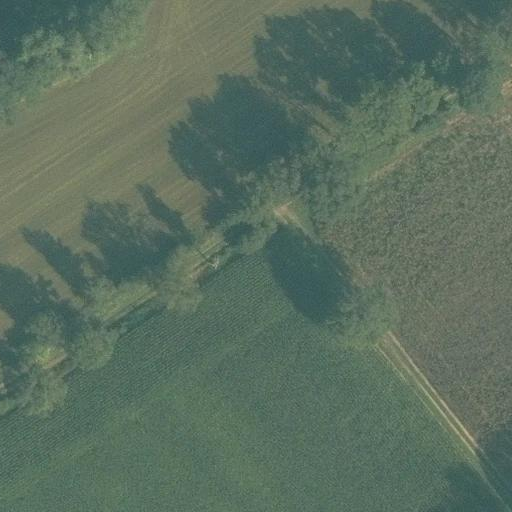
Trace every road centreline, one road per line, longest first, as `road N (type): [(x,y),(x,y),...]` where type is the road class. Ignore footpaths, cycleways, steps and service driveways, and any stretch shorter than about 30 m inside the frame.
road 1 (track): [(0,396),(511,51)]
road 2 (track): [(276,210),(511,497)]
